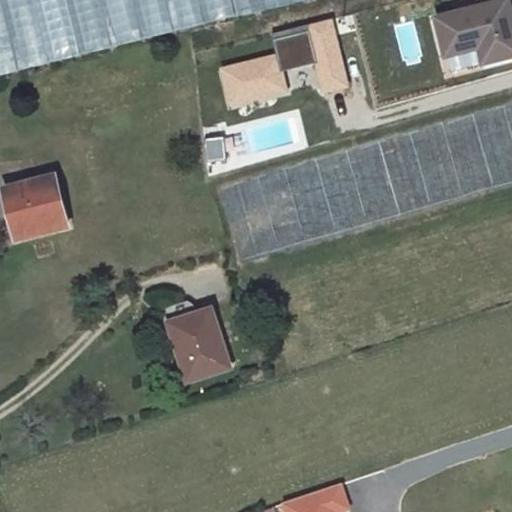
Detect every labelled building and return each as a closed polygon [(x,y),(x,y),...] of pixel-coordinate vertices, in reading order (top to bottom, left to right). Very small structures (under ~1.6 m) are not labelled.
[(231,0),(0,0),(0,75),(236,17),(231,0)] [(231,0),(236,17),(304,0),(231,0)] [(511,19),(507,0),(479,0),(481,7),(437,18),(446,56),(479,48),(483,64),(511,56),(511,19)] [(224,110),(285,97),(280,73),(309,67),(316,97),(345,91),(330,22),(266,35),(271,57),(215,69),(224,110)] [(479,48),(446,56),(450,72),(483,64),(479,48)] [(56,176),(4,190),(9,212),(16,210),(23,238),(69,226),(56,176)] [(16,210),(9,212),(17,239),(23,238),(16,210)] [(211,309),(169,323),(188,381),(230,368),(211,309)] [(336,511),(348,508),(340,483),(284,502),(286,511),(336,511)]
